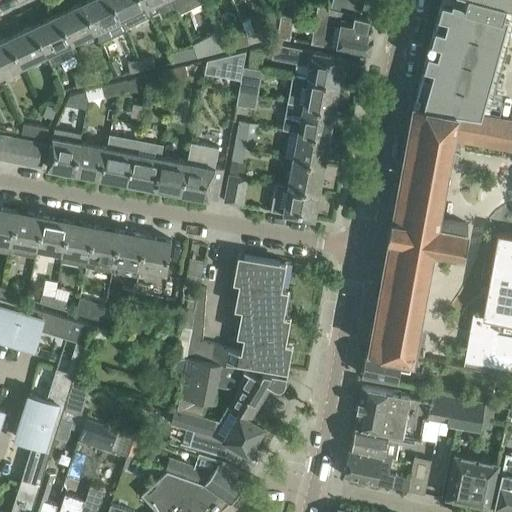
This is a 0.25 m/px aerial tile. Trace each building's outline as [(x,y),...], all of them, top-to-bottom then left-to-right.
[(101,41),(126,30),(125,29),(111,0),(86,0),(83,2),(96,30),(96,31),(101,41)] [(149,16),(142,0),(111,0),(125,29),(150,17),(149,16)] [(173,0),(142,0),(149,16),(160,11),(162,15),(177,8),(173,0)] [(202,0),(173,0),(179,13),(203,1),(202,0)] [(364,0),(344,0),(342,10),(362,15),(366,0),(364,0)] [(511,0),(441,0),(416,95),(418,95),(416,102),(445,107),(475,112),(506,0),(511,0)] [(71,42),(96,31),(96,30),(83,2),(58,13),(71,42)] [(314,22),(311,42),(336,47),(338,47),(346,49),(369,53),(372,36),(371,36),(372,27),(374,18),(362,15),(342,10),(317,4),(314,22)] [(33,25),(46,54),(51,64),(76,52),(71,42),(58,13),(33,25)] [(243,21),(249,34),(251,42),(262,39),(259,29),(254,30),(249,18),(243,21)] [(251,42),(249,34),(243,21),(242,21),(246,32),(234,35),(236,46),(251,42)] [(8,37),(22,66),(46,54),(33,25),(8,37)] [(196,46),(198,55),(225,49),(217,31),(193,42),(196,46)] [(0,75),(22,66),(8,37),(0,40),(0,75)] [(198,55),(196,46),(193,42),(192,42),(193,46),(167,53),(171,62),(198,55)] [(339,82),(344,56),(275,43),(272,57),(310,64),(308,76),(339,82)] [(241,78),(243,65),(245,50),(207,58),(205,71),(241,78)] [(140,59),(142,70),(155,66),(152,56),(140,59)] [(142,70),(140,59),(127,62),(130,72),(142,70)] [(185,65),(173,68),(176,78),(188,75),(185,65)] [(241,79),(239,92),(249,94),(253,67),(248,66),(243,65),(241,78),(241,79)] [(163,81),(176,78),(173,68),(160,71),(163,81)] [(99,69),(86,72),(88,83),(102,79),(99,69)] [(76,86),(88,83),(86,72),(73,76),(76,86)] [(287,101),(334,110),(339,82),(308,76),(292,74),(287,101)] [(117,93),(118,93),(130,90),(127,79),(116,82),(117,90),(117,93)] [(116,82),(103,86),(105,96),(117,93),(117,90),(116,82)] [(88,97),(87,90),(68,95),(64,105),(75,102),(76,103),(88,100),(88,97)] [(239,92),(236,104),(246,106),(246,104),(249,94),(239,92)] [(58,106),(47,101),(41,114),(53,118),(58,106)] [(282,127),(329,136),(334,110),(287,101),(282,127)] [(416,102),(413,102),(368,347),(413,355),(433,246),(463,251),(468,225),(438,219),(453,139),(494,147),(494,146),(503,148),(511,149),(511,119),(445,107),(416,102)] [(254,150),(257,132),(248,131),(250,121),(240,119),(234,146),(254,150)] [(33,135),(35,125),(36,125),(22,122),(20,132),(33,135)] [(36,125),(35,125),(33,135),(46,137),(48,127),(36,125)] [(50,147),(47,167),(74,172),(80,140),(82,130),(55,125),(54,128),(53,135),(50,147)] [(291,129),(286,156),(293,157),(324,163),(329,136),(282,127),(282,128),(291,129)] [(108,137),(101,177),(127,182),(136,138),(109,133),(108,137)] [(0,157),(12,160),(17,137),(3,134),(0,152),(0,157)] [(27,163),(30,139),(17,137),(12,160),(27,163)] [(136,138),(127,182),(155,188),(161,156),(163,143),(136,138)] [(45,142),(30,139),(27,163),(41,166),(45,142)] [(107,145),(80,140),(74,172),(101,177),(107,145)] [(214,167),(219,146),(191,140),(190,148),(181,193),(209,198),(209,197),(218,199),(224,168),(214,167)] [(234,146),(229,173),(243,176),(246,161),(243,160),(244,148),(254,150),(234,146)] [(161,156),(155,188),(181,193),(190,148),(189,148),(187,161),(161,156)] [(293,157),(288,184),(276,182),(320,190),(324,163),(293,157)] [(248,177),(243,176),(229,173),(224,201),(243,204),(248,177)] [(276,182),(271,210),(314,218),(320,190),(276,182)] [(0,207),(0,240),(11,242),(17,210),(0,207)] [(11,242),(9,251),(34,256),(36,247),(42,215),(17,210),(11,242)] [(62,252),(68,220),(42,215),(36,247),(62,252)] [(62,252),(61,261),(86,266),(88,257),(94,225),(68,220),(62,252)] [(88,257),(86,266),(112,271),(113,262),(119,230),(94,225),(88,257)] [(113,262),(112,271),(137,275),(138,266),(145,235),(119,230),(113,262)] [(473,313),(464,361),(511,370),(511,233),(498,231),(483,314),(473,313)] [(165,271),(168,259),(171,240),(145,235),(138,266),(165,271)] [(279,261),(244,254),(241,271),(248,272),(243,298),(250,300),(245,325),(252,326),(247,351),(228,347),(225,359),(287,371),(290,355),(283,353),(288,327),(281,326),(286,300),(279,299),(284,273),(277,272),(279,261)] [(124,279),(122,288),(132,290),(135,281),(124,279)] [(149,285),(135,281),(132,290),(147,294),(149,285)] [(2,286),(0,292),(0,295),(13,299),(16,290),(2,286)] [(207,287),(200,286),(198,295),(197,295),(195,305),(205,306),(207,287)] [(51,305),(53,296),(42,293),(39,302),(51,305)] [(23,303),(13,300),(0,296),(0,336),(12,340),(23,303)] [(53,296),(51,305),(64,309),(67,300),(53,296)] [(79,297),(76,313),(88,316),(92,301),(79,297)] [(23,303),(12,340),(34,347),(40,329),(76,340),(84,343),(90,324),(76,319),(26,304),(23,303)] [(204,318),(205,306),(195,305),(193,317),(204,318)] [(193,317),(190,333),(199,335),(202,335),(204,318),(193,317)] [(187,351),(187,355),(195,357),(199,339),(199,335),(190,333),(187,351)] [(206,341),(199,339),(195,357),(203,359),(206,341)] [(22,415),(58,426),(60,419),(63,408),(68,395),(84,343),(76,340),(67,371),(56,367),(46,398),(29,393),(22,415)] [(213,342),(206,341),(203,359),(210,360),(213,342)] [(221,344),(213,342),(210,360),(217,361),(221,344)] [(217,361),(225,363),(225,359),(228,347),(228,345),(221,344),(217,361)] [(271,384),(274,386),(275,387),(276,388),(277,388),(279,388),(282,387),(283,386),(283,385),(284,384),(285,383),(285,382),(287,373),(261,368),(257,374),(242,366),(225,363),(217,361),(210,360),(203,359),(195,357),(187,355),(187,351),(175,347),(173,356),(180,357),(175,359),(173,369),(179,374),(183,375),(178,407),(191,409),(202,414),(205,400),(213,402),(217,383),(225,385),(231,381),(233,378),(240,382),(227,401),(232,404),(251,413),(256,404),(259,405),(271,384)] [(410,369),(413,355),(368,347),(363,376),(383,379),(398,382),(400,369),(410,371),(410,369)] [(447,420),(482,427),(490,429),(495,403),(486,401),(410,387),(409,388),(365,380),(364,385),(362,385),(358,404),(424,416),(447,420)] [(68,395),(63,408),(75,412),(80,413),(84,400),(68,395)] [(173,406),(169,422),(193,429),(188,444),(226,455),(235,460),(242,449),(248,453),(249,451),(254,443),(264,425),(251,418),(253,414),(251,413),(232,404),(227,401),(217,418),(173,406)] [(355,423),(415,435),(420,436),(424,416),(358,404),(355,423)] [(63,408),(60,419),(72,423),(75,412),(63,408)] [(58,426),(22,415),(15,437),(32,442),(21,478),(40,484),(45,469),(58,426)] [(86,418),(80,435),(109,444),(115,427),(86,418)] [(415,435),(355,423),(350,447),(396,457),(399,442),(413,445),(415,435)] [(108,448),(110,449),(134,457),(142,436),(115,427),(109,444),(108,448)] [(396,457),(350,447),(344,476),(406,489),(409,477),(389,472),(392,458),(395,458),(396,457)] [(199,451),(194,464),(170,456),(165,468),(167,469),(204,481),(210,486),(231,500),(242,484),(245,481),(244,481),(247,476),(225,459),(224,459),(199,451)] [(511,511),(511,452),(505,451),(499,477),(501,477),(493,509),(506,511),(511,511)] [(476,458),(454,453),(446,496),(467,501),(476,458)] [(432,459),(414,455),(409,477),(406,489),(424,493),(432,459)] [(489,505),(493,486),(498,463),(476,458),(467,501),(489,505)] [(85,499),(84,500),(80,511),(91,511),(92,509),(97,510),(105,485),(92,481),(96,468),(95,467),(85,499)] [(231,500),(210,486),(204,481),(167,469),(165,468),(165,469),(166,470),(142,491),(161,511),(217,511),(230,501),(231,500)] [(53,511),(56,503),(45,499),(53,472),(45,469),(40,484),(30,511),(53,511)] [(0,511),(30,511),(40,484),(21,478),(10,511),(2,511),(0,511)] [(161,511),(142,491),(140,493),(157,511),(154,511),(161,511)] [(65,493),(58,511),(80,511),(84,500),(85,499),(65,493)] [(107,511),(131,511),(133,510),(110,502),(109,507),(107,511)]
